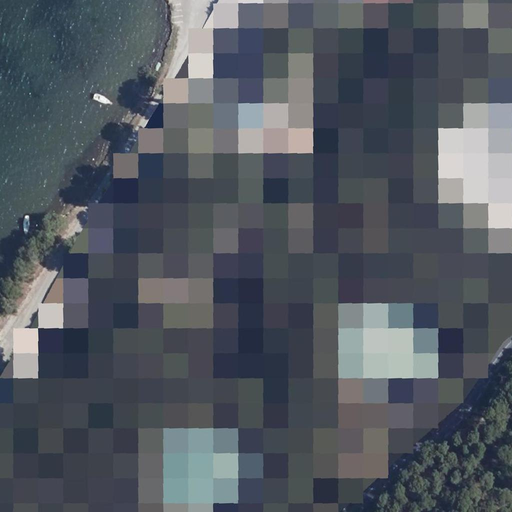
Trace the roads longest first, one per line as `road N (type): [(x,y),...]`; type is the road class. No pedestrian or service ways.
road 1 (unknown): [(0,364),(209,0)]
road 2 (secondary): [(353,511),(454,419),(511,345)]
